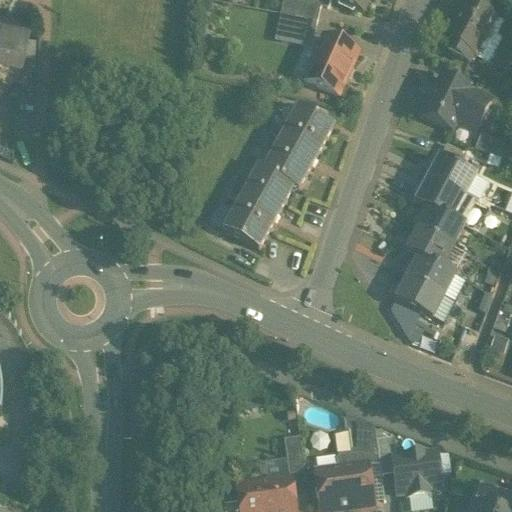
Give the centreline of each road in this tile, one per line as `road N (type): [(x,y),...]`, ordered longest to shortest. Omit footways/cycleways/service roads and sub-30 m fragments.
road 1 (residential): [(302,330),(412,0)]
road 2 (residential): [(302,330),(511,413)]
road 3 (residential): [(118,286),(214,290),(302,330)]
